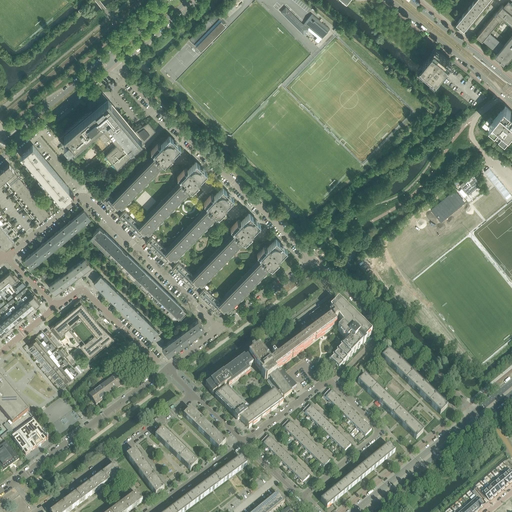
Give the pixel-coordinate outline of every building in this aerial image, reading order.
[(481,10),(480,10),(485,5),(478,0),(475,0),(467,10),(475,17),(478,12),(480,13),(481,10)] [(502,59),(501,60),(504,63),(506,60),(507,61),(511,55),(511,2),(511,3),(509,1),(504,6),(503,5),(498,12),(494,16),(477,36),(483,41),(498,53),(495,55),(500,59),(501,58),(502,59)] [(325,24),(320,19),(319,20),(313,15),(314,15),(312,14),(303,25),(286,8),(282,12),(303,33),(307,29),(307,28),(309,26),(322,37),(322,38),(330,29),(329,28),(329,29),(325,25),(325,24)] [(471,23),(472,22),(471,22),(475,17),(467,10),(457,23),(464,29),(469,24),(470,25),(471,23)] [(225,23),(226,24),(226,23),(225,22),(224,24),(214,14),(190,39),(199,49),(198,50),(199,51),(198,50),(225,23)] [(436,80),(451,62),(435,49),(420,67),(436,80)] [(90,111),(58,137),(60,139),(60,140),(68,149),(69,151),(72,148),(85,135),(86,135),(97,124),(101,128),(116,145),(110,150),(105,155),(117,169),(155,130),(148,121),(143,124),(142,125),(135,130),(108,98),(106,99),(105,98),(104,99),(103,101),(100,98),(97,101),(97,100),(96,100),(95,100),(94,101),(94,102),(94,103),(91,106),(93,108),(90,111)] [(506,138),(511,130),(511,112),(511,111),(505,106),(490,125),(506,138)] [(156,156),(155,157),(162,164),(163,162),(165,165),(170,160),(173,158),(172,158),(170,157),(172,155),(181,146),(169,135),(161,144),(159,146),(157,144),(158,144),(157,143),(151,151),(156,156)] [(73,192),(41,153),(32,143),(21,153),(62,202),(73,192)] [(121,206),(153,173),(162,164),(155,157),(114,199),(113,198),(111,200),(117,206),(118,206),(117,206),(119,204),(121,206)] [(183,182),(181,183),(188,189),(189,188),(192,190),(191,190),(192,191),(197,186),(199,184),(198,184),(197,182),(198,180),(207,171),(196,161),(187,170),(186,172),(184,170),(184,169),(182,171),(177,177),(178,177),(183,182)] [(6,177),(14,170),(9,163),(0,170),(0,182),(6,177)] [(488,166),(483,170),(506,198),(511,194),(488,166)] [(9,180),(17,173),(14,170),(6,177),(9,180)] [(11,184),(20,176),(17,173),(9,180),(11,184)] [(480,185),(478,183),(480,181),(481,181),(474,173),(460,185),(460,184),(460,185),(468,195),(468,194),(479,185),(480,185)] [(14,187),(23,180),(20,176),(11,184),(14,187)] [(17,190),(25,183),(23,180),(14,187),(17,190)] [(19,193),(28,186),(25,183),(17,190),(19,193)] [(148,232),(180,199),(189,190),(188,189),(181,183),(141,225),(140,224),(138,226),(144,232),(144,231),(145,230),(148,232)] [(22,196),(31,189),(28,186),(19,193),(22,196)] [(209,207),(208,209),(215,215),(216,214),(218,216),(218,217),(223,212),(226,210),(225,209),(225,210),(223,208),(225,206),(234,197),(223,187),(214,195),(212,197),(210,196),(211,195),(210,195),(208,197),(204,203),(209,207)] [(25,200),(33,192),(31,189),(22,196),(25,200)] [(27,203),(36,196),(33,192),(25,200),(27,203)] [(111,200),(113,198),(108,193),(102,200),(107,205),(111,200)] [(30,206),(39,199),(36,196),(27,203),(30,206)] [(33,209),(41,202),(39,199),(30,206),(33,209)] [(117,206),(111,200),(107,205),(114,212),(118,207),(117,206)] [(35,213),(44,205),(41,202),(33,209),(35,213)] [(38,216),(47,209),(44,205),(35,213),(38,216)] [(41,219),(50,212),(47,209),(38,216),(41,219)] [(174,258),(206,225),(215,216),(215,215),(208,209),(207,209),(167,251),(166,250),(164,252),(171,258),(170,257),(172,255),(174,258)] [(90,217),(84,210),(76,216),(82,224),(90,217)] [(124,221),(130,215),(125,210),(118,216),(124,221)] [(236,233),(234,234),(241,241),(242,240),(245,242),(244,242),(245,242),(250,237),(252,235),(250,234),(252,232),(260,223),(249,212),(241,221),(239,223),(237,221),(235,223),(230,228),(231,229),(231,228),(236,233)] [(129,226),(135,219),(130,215),(124,221),(129,226)] [(69,235),(82,224),(76,216),(70,221),(69,222),(68,222),(68,223),(62,227),(69,235)] [(138,226),(140,224),(135,219),(129,226),(134,230),(138,226)] [(145,233),(144,232),(138,226),(134,230),(141,237),(145,233)] [(55,246),(69,235),(62,227),(57,232),(54,234),(55,234),(49,239),(55,246)] [(116,243),(115,243),(113,241),(114,241),(111,238),(111,239),(109,237),(109,236),(106,234),(106,233),(106,234),(103,231),(99,227),(93,234),(94,235),(90,239),(111,259),(113,258),(115,260),(124,251),(122,248),(121,248),(119,246),(119,245),(118,246),(116,243)] [(0,241),(0,242),(9,235),(6,232),(0,236),(0,241)] [(201,284),(233,251),(242,242),(241,241),(234,234),(194,276),(193,275),(191,277),(197,284),(197,283),(198,281),(201,284)] [(3,245),(12,238),(9,235),(0,242),(3,245)] [(150,247),(156,240),(151,235),(145,242),(150,247)] [(6,249),(14,242),(12,238),(3,245),(6,249)] [(262,259),(261,260),(268,267),(269,265),(271,267),(271,268),(279,261),(278,261),(276,259),(278,258),(287,249),(276,238),(267,247),(265,249),(264,247),(264,246),(262,249),(261,249),(257,254),(262,259)] [(42,258),(55,246),(49,239),(43,243),(41,245),(35,250),(42,258)] [(155,251),(161,245),(156,240),(150,247),(155,251)] [(160,256),(164,252),(166,250),(161,245),(155,251),(160,256)] [(31,267),(42,258),(35,250),(30,254),(28,256),(24,259),(31,267)] [(160,286),(160,285),(159,285),(157,283),(157,282),(157,283),(154,280),(152,278),(150,275),(149,276),(147,273),(144,271),(145,271),(144,270),(141,268),(142,268),(141,267),(141,268),(139,266),(139,265),(137,263),(134,261),(135,261),(134,261),(132,258),(131,258),(129,256),(129,255),(126,253),(124,251),(115,260),(117,262),(116,264),(175,321),(178,317),(179,316),(185,310),(182,307),(179,305),(179,304),(177,302),(175,300),(174,300),(172,298),(173,298),(172,297),(172,298),(169,295),(170,295),(169,295),(167,292),(166,292),(164,290),(165,290),(162,287),(162,288),(160,286)] [(171,259),(171,258),(164,252),(160,256),(167,263),(171,259)] [(85,270),(90,266),(91,266),(85,258),(71,268),(77,276),(83,272),(85,270)] [(228,309),(265,271),(268,267),(261,260),(220,302),(219,301),(217,303),(224,309),(223,309),(225,307),(228,309)] [(177,272),(183,266),(178,261),(172,267),(177,272)] [(182,277),(188,271),(183,266),(177,272),(182,277)] [(55,292),(69,282),(70,282),(71,281),(71,280),(77,276),(71,268),(49,285),(55,293),(56,292),(55,292)] [(12,283),(18,278),(14,274),(13,275),(10,271),(5,275),(12,283)] [(191,277),(193,275),(188,271),(182,277),(187,282),(191,277)] [(12,283),(5,275),(1,278),(8,286),(11,283),(12,283)] [(113,302),(120,294),(101,275),(94,282),(94,283),(95,283),(101,289),(101,290),(101,289),(106,294),(106,295),(108,297),(108,296),(114,301),(113,302)] [(197,284),(191,277),(187,282),(194,289),(198,284),(197,284)] [(203,298),(210,292),(204,287),(198,293),(203,298)] [(208,303),(214,296),(210,292),(203,298),(208,303)] [(40,303),(37,299),(39,298),(35,294),(29,299),(36,307),(40,303)] [(133,306),(127,301),(120,294),(113,302),(114,302),(119,307),(121,309),(126,313),(126,314),(133,306)] [(213,308),(217,303),(219,301),(214,296),(208,303),(213,308)] [(322,335),(335,325),(334,323),(338,320),(342,326),(337,331),(347,340),(329,360),(330,361),(330,360),(339,368),(362,344),(363,345),(366,342),(365,341),(371,334),(347,311),(338,302),(334,298),(309,317),(318,328),(322,335)] [(36,307),(29,299),(25,302),(31,310),(36,307)] [(54,324),(50,327),(50,328),(58,338),(61,335),(65,332),(64,331),(68,328),(75,338),(85,350),(90,356),(106,343),(107,345),(115,338),(105,329),(100,325),(99,323),(98,323),(96,320),(94,317),(90,313),(87,309),(84,304),(80,300),(74,304),(76,307),(64,316),(54,325),(54,324)] [(31,310),(25,302),(21,306),(27,314),(31,310)] [(224,309),(217,303),(213,308),(220,315),(225,310),(224,309)] [(27,314),(21,306),(17,309),(23,317),(27,314)] [(145,319),(140,313),(133,306),(126,314),(132,319),(131,319),(133,321),(134,321),(139,326),(145,319)] [(23,317),(17,309),(13,313),(19,320),(23,317)] [(19,320),(13,313),(8,316),(15,324),(19,320)] [(15,324),(8,316),(4,320),(11,327),(15,324)] [(158,331),(152,325),(145,319),(139,326),(144,331),(145,332),(146,333),(151,337),(150,337),(151,338),(152,337),(162,346),(165,344),(163,342),(164,341),(156,333),(158,331)] [(11,327),(4,320),(0,323),(7,331),(11,327)] [(198,332),(203,328),(204,328),(198,320),(184,330),(190,338),(196,334),(198,332)] [(241,379),(250,372),(248,369),(254,364),(262,374),(261,375),(264,380),(265,379),(266,380),(268,379),(276,373),(274,371),(290,359),(291,357),(291,358),(313,342),(314,340),(314,341),(322,335),(318,328),(277,359),(276,357),(275,357),(274,355),(271,356),(273,359),(274,361),(271,363),(259,348),(255,351),(253,349),(251,351),(253,353),(248,356),(248,355),(247,355),(246,356),(228,369),(229,369),(213,380),(213,381),(211,383),(210,382),(205,386),(212,395),(214,394),(215,395),(225,388),(227,386),(228,388),(240,378),(241,379)] [(184,342),(190,338),(184,330),(170,340),(176,348),(182,344),(183,344),(184,343),(184,342)] [(41,342),(37,336),(31,341),(32,343),(28,346),(32,350),(41,342)] [(165,344),(162,346),(168,354),(169,354),(176,348),(170,340),(165,344)] [(35,354),(44,346),(41,342),(32,350),(35,354)] [(38,358),(48,350),(44,346),(35,354),(38,358)] [(50,355),(47,351),(48,350),(38,358),(41,362),(50,355)] [(393,370),(400,362),(389,351),(381,359),(393,370)] [(52,359),(49,355),(50,355),(41,362),(45,366),(52,359)] [(48,370),(56,363),(52,359),(45,366),(48,370)] [(405,381),(412,374),(400,362),(393,370),(405,381)] [(51,373),(59,367),(56,363),(48,370),(51,373)] [(55,377),(62,371),(59,367),(51,373),(55,377)] [(67,373),(67,372),(65,374),(62,371),(55,377),(58,381),(65,375),(67,373)] [(297,388),(292,383),(281,373),(278,376),(276,373),(268,379),(278,392),(275,394),(280,400),(282,398),(283,399),(291,393),(291,392),(296,388),(297,388)] [(369,395),(376,387),(368,379),(369,378),(364,373),(360,377),(362,378),(357,384),(369,395)] [(416,393),(424,385),(412,374),(405,381),(416,393)] [(70,380),(65,375),(58,381),(61,385),(65,382),(66,384),(70,380)] [(29,411),(0,376),(0,409),(12,424),(29,411)] [(96,406),(121,387),(114,377),(88,396),(96,406)] [(428,404),(435,396),(424,385),(416,393),(428,404)] [(380,406),(388,399),(376,387),(369,395),(380,406)] [(246,415),(225,395),(226,392),(227,391),(225,388),(215,395),(216,396),(215,397),(235,416),(234,417),(237,421),(239,420),(240,419),(246,415)] [(248,429),(270,413),(283,404),(280,400),(275,394),(274,392),(272,394),(273,396),(247,416),(246,415),(240,419),(239,420),(248,429)] [(332,405),(339,399),(334,394),(332,397),(330,399),(328,401),(332,405)] [(440,415),(447,408),(435,396),(428,404),(440,415)] [(337,410),(343,403),(339,399),(332,405),(337,410)] [(392,417),(400,410),(388,399),(380,406),(392,417)] [(341,414),(348,408),(343,403),(337,410),(341,414)] [(346,419),(353,412),(348,408),(341,414),(346,419)] [(202,420),(197,416),(190,409),(183,417),(195,428),(202,420)] [(312,421),(318,414),(313,410),(311,412),(309,414),(307,416),(312,421)] [(404,429),(411,421),(400,410),(392,417),(404,429)] [(351,423),(357,417),(353,412),(346,419),(351,423)] [(316,425),(322,419),(318,414),(312,421),(316,425)] [(355,428),(362,421),(357,417),(351,423),(355,428)] [(321,430),(327,423),(322,419),(316,425),(321,430)] [(16,435),(12,438),(25,456),(36,448),(39,446),(40,447),(40,446),(41,446),(41,445),(40,445),(44,443),(43,442),(46,440),(47,441),(48,440),(47,439),(47,438),(39,429),(42,427),(36,420),(16,435)] [(214,432),(209,427),(202,420),(195,428),(206,439),(214,432)] [(360,432),(366,426),(362,421),(355,428),(360,432)] [(416,440),(423,433),(411,421),(404,429),(416,440)] [(326,434),(332,428),(327,423),(321,430),(326,434)] [(291,436),(297,430),(293,425),(291,427),(289,429),(286,432),(291,436)] [(365,437),(371,431),(366,426),(360,432),(365,437)] [(330,439),(337,432),(332,428),(326,434),(330,439)] [(167,449),(174,441),(162,430),(155,437),(167,449)] [(296,441),(302,434),(297,430),(291,436),(296,441)] [(226,443),(220,438),(214,432),(206,439),(218,451),(226,443)] [(335,443),(341,437),(337,432),(330,439),(335,443)] [(300,445),(306,439),(302,434),(296,441),(300,445)] [(340,448),(346,441),(341,437),(335,443),(340,448)] [(305,450),(311,443),(306,439),(300,445),(305,450)] [(178,460),(186,453),(174,441),(167,449),(178,460)] [(270,452),(276,445),(272,441),(270,443),(268,445),(266,447),(270,452)] [(344,452),(350,446),(346,441),(340,448),(344,452)] [(19,460),(6,442),(0,446),(0,472),(1,473),(19,460)] [(309,454),(316,448),(311,443),(305,450),(309,454)] [(275,456),(281,450),(276,445),(270,452),(275,456)] [(381,464),(389,458),(395,453),(389,445),(375,457),(381,464)] [(314,459),(320,452),(316,448),(309,454),(314,459)] [(144,464),(140,458),(135,450),(126,457),(136,470),(144,464)] [(280,461),(286,454),(281,450),(275,456),(280,461)] [(319,463),(325,457),(320,452),(314,459),(319,463)] [(190,472),(198,464),(186,453),(178,460),(190,472)] [(284,465),(290,459),(286,454),(280,461),(284,465)] [(323,468),(330,461),(325,457),(319,463),(323,468)] [(367,475),(381,464),(375,457),(361,468),(367,475)] [(247,466),(241,458),(229,467),(235,475),(247,466)] [(289,470),(295,463),(290,459),(284,465),(289,470)] [(294,474),(300,468),(295,463),(289,470),(294,474)] [(154,477),(150,471),(144,464),(136,470),(146,483),(154,477)] [(121,474),(115,465),(102,475),(108,483),(121,474)] [(235,475),(229,467),(214,478),(220,485),(235,475)] [(298,479),(304,472),(300,468),(294,474),(298,479)] [(354,486),(367,475),(361,468),(348,479),(354,486)] [(303,483),(308,478),(309,477),(304,472),(298,479),(303,483)] [(511,480),(506,473),(502,476),(508,484),(511,480)] [(108,483),(102,475),(89,484),(95,493),(108,483)] [(502,476),(498,480),(504,487),(508,484),(502,476)] [(164,490),(160,484),(154,477),(146,483),(155,496),(164,490)] [(220,485),(214,478),(200,488),(206,496),(220,485)] [(340,498),(354,486),(348,479),(334,490),(340,498)] [(498,480),(494,483),(500,490),(504,487),(498,480)] [(494,483),(490,486),(497,494),(500,490),(494,483)] [(95,493),(89,484),(76,494),(82,503),(95,493)] [(490,486),(486,489),(493,497),(497,494),(490,486)] [(206,496),(200,488),(186,499),(192,506),(206,496)] [(486,489),(482,493),(489,501),(493,497),(486,489)] [(326,509),(334,502),(340,498),(334,490),(320,501),(326,509)] [(284,502),(277,493),(273,497),(280,506),(284,502)] [(69,511),(82,503),(76,494),(63,504),(68,511),(69,511)] [(142,502),(138,496),(136,494),(132,496),(123,503),(129,511),(142,502)] [(280,506),(273,497),(269,500),(276,509),(280,506)] [(476,498),(472,501),(479,510),(483,507),(477,500),(476,498)] [(184,511),(192,506),(186,499),(172,509),(174,511),(184,511)] [(272,511),(276,509),(269,500),(264,504),(271,511),(272,511)] [(472,501),(468,504),(474,511),(477,511),(479,510),(472,501)] [(129,511),(123,503),(111,511),(129,511)]
